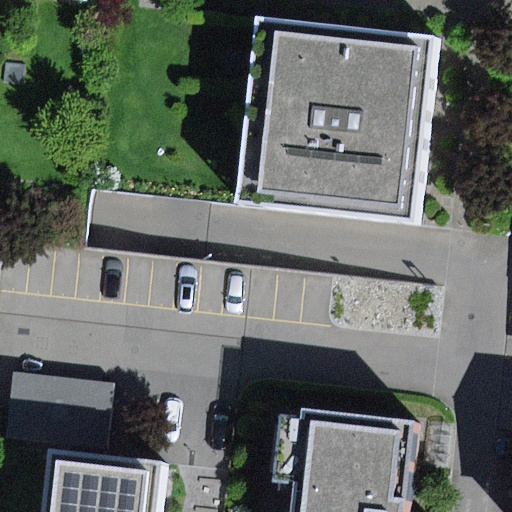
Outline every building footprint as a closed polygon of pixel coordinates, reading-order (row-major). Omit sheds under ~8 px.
[(440,39),(267,20),(246,201),(419,220),(431,114),(440,39)] [(16,375),(9,437),(108,447),(114,385),(16,375)] [(406,511),(416,425),(312,413),(301,511),(406,511)] [(454,428),(430,425),(426,465),(450,467),(454,428)] [(54,459),(48,511),(160,511),(165,471),(54,459)]
